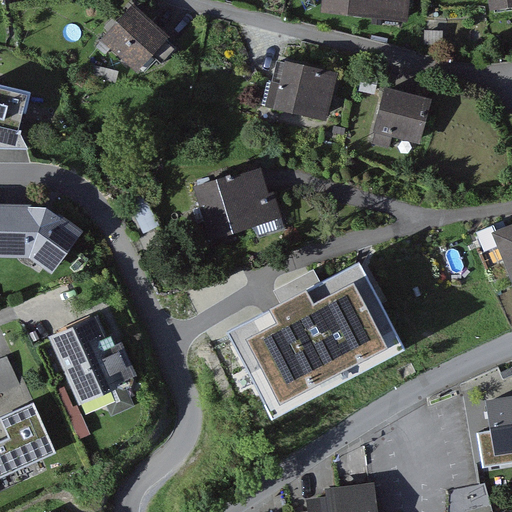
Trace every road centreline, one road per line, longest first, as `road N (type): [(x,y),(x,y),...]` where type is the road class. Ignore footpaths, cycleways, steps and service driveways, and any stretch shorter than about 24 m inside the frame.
road 1 (residential): [(129,511),(131,498),(176,453),(188,428),(187,394),(106,220),(83,195),(52,180),(0,177)]
road 2 (unclassified): [(511,344),(404,396),(225,511)]
road 3 (residential): [(189,0),(511,79)]
